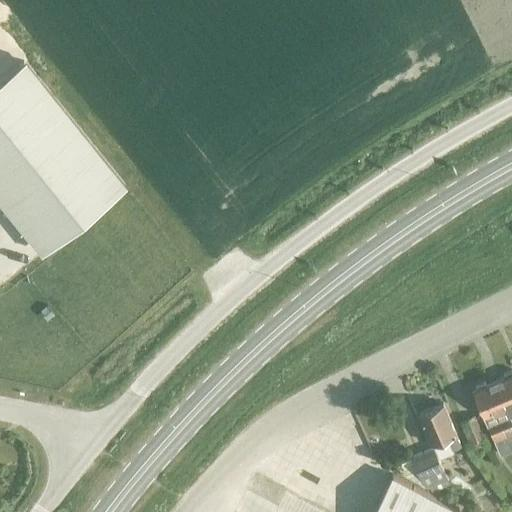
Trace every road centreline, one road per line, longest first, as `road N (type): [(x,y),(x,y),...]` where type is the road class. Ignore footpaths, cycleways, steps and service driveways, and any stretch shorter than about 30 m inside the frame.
road 1 (unclassified): [(511,106),(370,190),(277,259),(178,349),(87,450)]
road 2 (secondary): [(115,511),(261,353),(416,228),(511,171)]
road 3 (unclassified): [(186,511),(257,434),(311,398),(511,297)]
